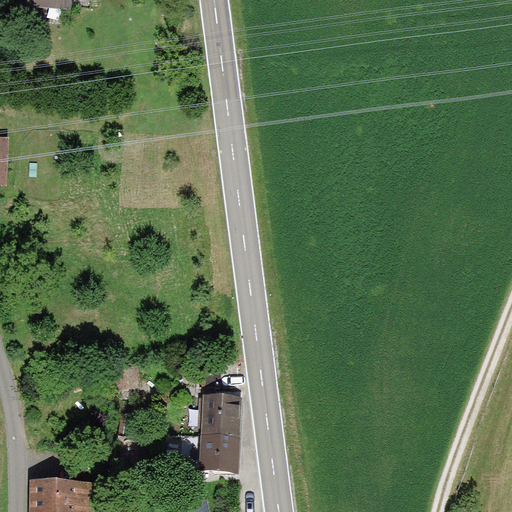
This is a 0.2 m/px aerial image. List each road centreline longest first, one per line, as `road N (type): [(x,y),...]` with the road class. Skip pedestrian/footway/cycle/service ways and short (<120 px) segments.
road 1 (secondary): [(215,0),(279,511)]
road 2 (track): [(511,296),(435,511)]
road 3 (residential): [(0,375),(14,429),(16,511)]
